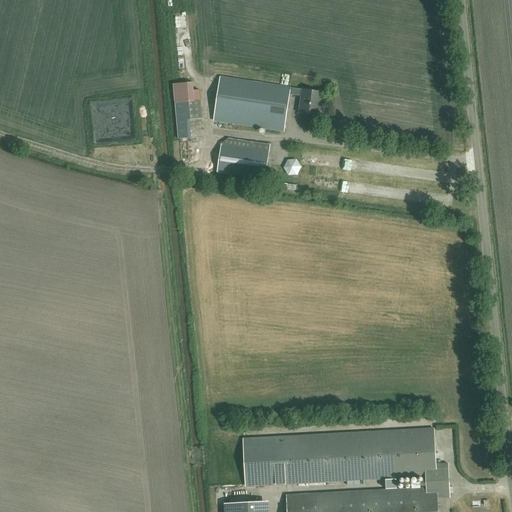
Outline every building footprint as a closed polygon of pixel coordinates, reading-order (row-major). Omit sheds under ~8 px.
[(303,90),(291,88),(291,87),(220,77),(214,120),(284,131),(290,94),(302,96),(299,113),(319,116),(323,92),(303,89),(303,90)] [(191,138),(190,120),(202,119),(200,100),(195,101),(193,82),(173,84),(178,139),(191,138)] [(204,137),(184,141),(188,163),(208,159),(204,137)] [(265,179),(269,153),(270,144),(251,142),(250,150),(221,145),(217,171),(265,179)] [(296,154),(283,163),(290,174),(303,166),(296,154)] [(304,166),(328,166),(328,155),(305,154),(304,166)] [(244,439),(246,484),(427,475),(427,488),(287,495),(287,511),(439,511),(438,499),(450,498),(449,463),(437,464),(435,429),(244,439)] [(260,511),(260,502),(224,504),(224,511),(260,511)]
